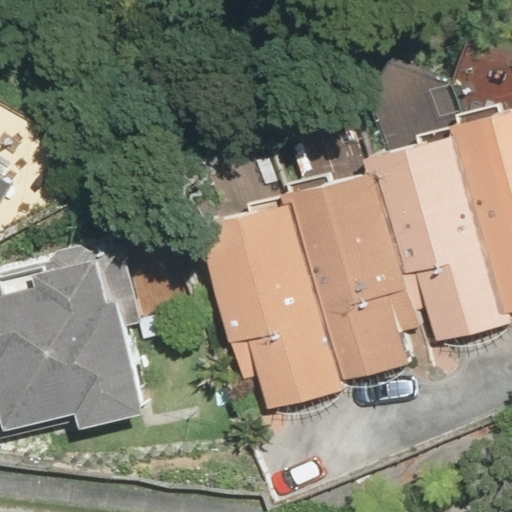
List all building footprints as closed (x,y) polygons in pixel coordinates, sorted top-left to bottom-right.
[(511,105),(468,117),(511,283),(511,105)] [(444,337),(511,319),(462,130),(385,150),(426,305),(435,303),(444,337)] [(304,184),(349,372),(416,355),(409,327),(424,324),(385,164),(304,184)] [(0,207),(15,183),(0,174),(0,207)] [(345,387),(300,197),(211,218),(248,373),(267,369),(275,404),(345,387)] [(118,246),(0,274),(0,430),(85,410),(88,424),(157,408),(118,246)]
